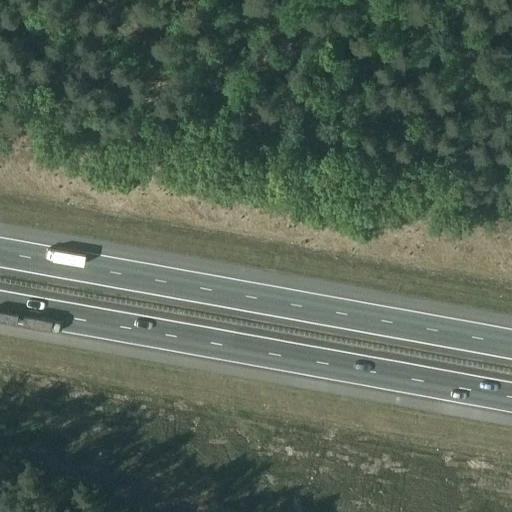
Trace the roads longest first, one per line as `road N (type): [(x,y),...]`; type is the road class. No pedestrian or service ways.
road 1 (motorway): [(0,305),(511,399)]
road 2 (motorway): [(511,345),(0,251)]
